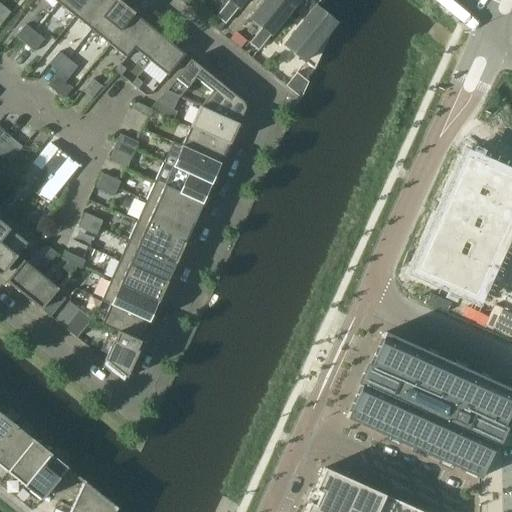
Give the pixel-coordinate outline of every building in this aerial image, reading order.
[(60,0),(58,3),(75,17),(88,0),(60,0)] [(88,0),(75,17),(91,30),(116,0),(88,0)] [(116,0),(91,30),(108,44),(133,13),(116,0)] [(224,23),(243,0),(227,0),(233,4),(220,20),(224,23)] [(298,0),(265,0),(251,18),(266,31),(253,46),(258,50),(298,0)] [(10,12),(1,5),(0,6),(0,24),(1,25),(10,12)] [(335,23),(315,7),(284,45),(314,69),(335,23)] [(126,58),(134,48),(133,48),(150,27),(133,13),(108,44),(126,58)] [(35,32),(25,24),(15,37),(25,44),(35,32)] [(150,27),(133,48),(134,48),(150,61),(166,40),(150,27)] [(44,40),(35,32),(25,44),(34,52),(44,40)] [(246,41),(235,32),(229,40),(239,49),(246,41)] [(184,55),(166,40),(150,61),(167,75),(184,55)] [(58,71),(68,59),(59,52),(49,64),(58,71)] [(77,67),(68,59),(58,71),(68,79),(77,67)] [(212,91),(201,107),(237,124),(244,111),(244,109),(244,107),(244,106),(243,104),(243,102),(241,101),(204,71),(190,60),(165,91),(179,98),(195,78),(212,91)] [(121,76),(126,70),(119,64),(114,71),(121,76)] [(131,84),(138,90),(143,83),(136,78),(131,84)] [(102,86),(92,79),(83,91),(92,99),(102,86)] [(64,82),(55,93),(63,99),(72,88),(64,82)] [(151,109),(135,102),(131,109),(149,118),(153,110),(151,109)] [(155,111),(173,119),(177,112),(158,104),(155,111)] [(201,107),(191,127),(228,145),(237,124),(201,107)] [(181,147),(219,164),(228,145),(191,127),(181,146),(181,147)] [(0,136),(0,154),(0,155),(13,139),(4,132),(0,136)] [(117,141),(133,149),(135,149),(138,142),(120,134),(117,141)] [(13,139),(0,155),(10,162),(22,147),(13,139)] [(133,149),(117,141),(113,148),(132,157),(135,149),(133,149)] [(173,142),(164,163),(210,184),(219,164),(181,147),(181,146),(173,142)] [(35,178),(45,185),(54,173),(66,158),(57,151),(49,160),(45,165),(40,172),(35,178)] [(45,165),(49,160),(41,154),(32,165),(40,172),(45,165)] [(511,178),(467,158),(417,270),(475,296),(497,247),(511,213),(511,178)] [(202,204),(210,184),(164,163),(155,182),(202,204)] [(54,173),(45,185),(54,193),(64,180),(54,173)] [(102,173),(99,181),(117,189),(120,182),(102,173)] [(117,189),(99,181),(96,188),(114,196),(117,189)] [(155,182),(146,202),(193,223),(202,204),(155,182)] [(1,208),(11,216),(25,197),(15,190),(1,208)] [(137,222),(184,243),(193,223),(146,202),(137,222)] [(0,240),(9,229),(15,222),(0,210),(0,240)] [(84,213),(81,220),(99,228),(103,221),(84,213)] [(99,228),(81,220),(78,227),(96,235),(99,228)] [(9,229),(0,240),(0,275),(32,236),(15,222),(9,229)] [(137,222),(128,242),(175,263),(184,243),(137,222)] [(119,261),(166,282),(175,263),(128,242),(119,261)] [(57,254),(51,249),(45,255),(52,260),(57,254)] [(63,260),(67,261),(76,265),(82,268),(85,260),(67,252),(63,260)] [(23,260),(6,281),(23,295),(40,274),(23,260)] [(70,275),(76,265),(67,261),(62,269),(70,275)] [(157,302),(166,282),(119,261),(110,281),(119,285),(157,302)] [(41,310),(56,291),(58,289),(40,274),(23,295),(41,310)] [(110,305),(148,322),(157,302),(119,285),(110,281),(101,302),(109,305),(110,305)] [(41,310),(50,317),(65,299),(56,291),(41,310)] [(79,310),(69,302),(54,320),(64,328),(79,310)] [(139,342),(148,322),(110,305),(109,305),(101,325),(117,332),(139,342)] [(91,320),(79,310),(64,328),(76,338),(91,320)] [(139,342),(117,332),(103,364),(123,379),(139,342)] [(360,385),(346,418),(387,437),(390,430),(401,435),(398,442),(413,449),(416,442),(428,447),(425,454),(440,460),(443,454),(454,459),(451,465),(466,472),(477,477),(479,478),(495,445),(489,442),(497,424),(503,426),(511,406),(511,390),(504,387),(489,380),(486,387),(475,382),(478,375),(463,368),(460,375),(449,370),(452,363),(437,356),(434,363),(423,358),(426,351),(384,332),(369,365),(366,364),(357,383),(360,385)] [(0,445),(15,427),(0,414),(0,445)] [(32,440),(15,427),(0,445),(0,467),(6,473),(32,440)] [(49,454),(32,440),(6,473),(23,486),(49,454)] [(67,468),(49,454),(23,486),(40,501),(50,489),(67,468)] [(420,511),(394,500),(386,496),(384,495),(323,468),(314,490),(313,490),(312,490),(312,491),(318,494),(314,504),(308,501),(307,502),(307,503),(308,503),(303,511),(420,511)] [(82,480),(69,508),(77,511),(113,511),(116,508),(82,480)]
